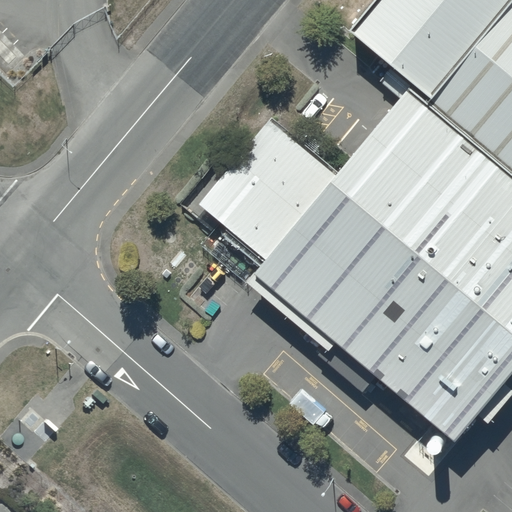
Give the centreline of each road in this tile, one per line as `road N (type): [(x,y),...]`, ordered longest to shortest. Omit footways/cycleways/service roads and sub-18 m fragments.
road 1 (unclassified): [(17,259),(306,511)]
road 2 (unclassified): [(17,259),(234,0)]
